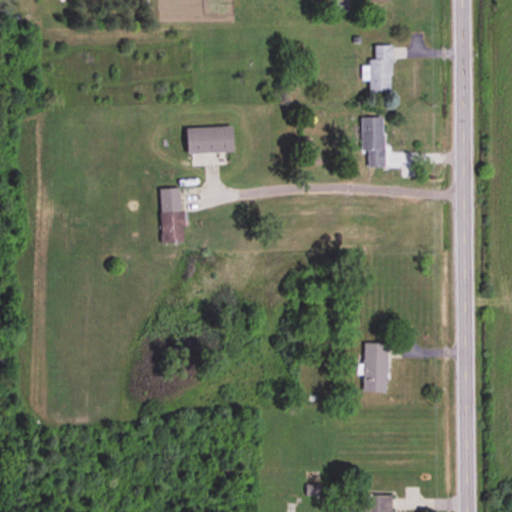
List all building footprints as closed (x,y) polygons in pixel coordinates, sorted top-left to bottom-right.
[(390,46),(373,46),(373,60),(367,60),(367,80),(368,80),(367,94),(390,94),(390,46)] [(382,167),(382,118),(360,118),(360,152),(366,152),(366,167),(382,167)] [(184,128),(184,154),(230,153),(230,127),(184,128)] [(158,189),(159,243),(182,242),(180,188),(158,189)] [(362,393),(385,393),(385,344),(362,344),(362,393)] [(359,511),(388,511),(389,497),(359,496),(359,511)]
